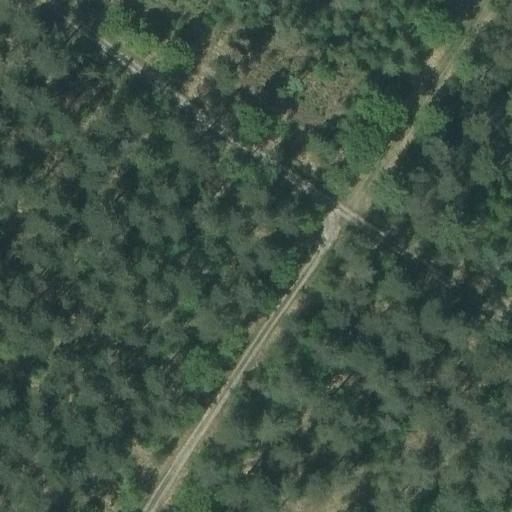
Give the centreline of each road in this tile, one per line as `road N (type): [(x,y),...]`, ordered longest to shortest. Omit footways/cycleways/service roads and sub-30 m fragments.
road 1 (track): [(511,323),(294,186),(51,0)]
road 2 (track): [(331,209),(159,511)]
road 3 (track): [(331,209),(468,0)]
